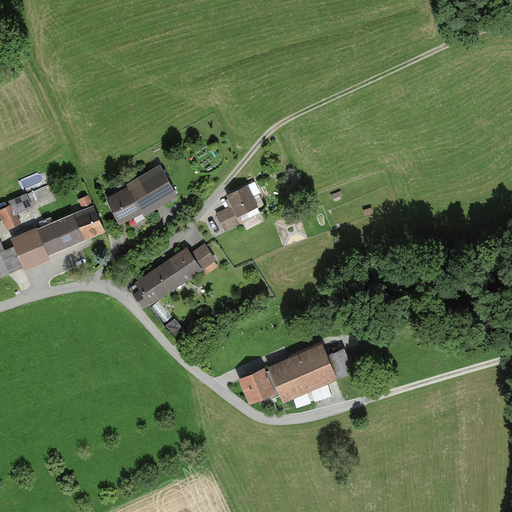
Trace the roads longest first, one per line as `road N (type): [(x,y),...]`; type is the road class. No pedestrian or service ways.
road 1 (track): [(224,184),(274,127),(307,109),(496,25),(511,30)]
road 2 (unclassified): [(109,287),(171,351),(253,412),(285,421),(344,406)]
road 3 (track): [(511,358),(344,406)]
road 4 (unclassified): [(109,287),(181,232),(224,184)]
